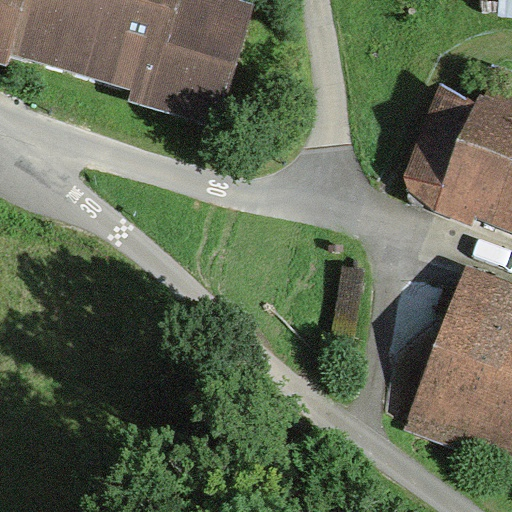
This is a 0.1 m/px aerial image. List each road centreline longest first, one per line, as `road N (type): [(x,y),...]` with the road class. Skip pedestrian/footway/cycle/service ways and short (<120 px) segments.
road 1 (unclassified): [(465,511),(281,379),(203,302)]
road 2 (residential): [(203,302),(0,122)]
